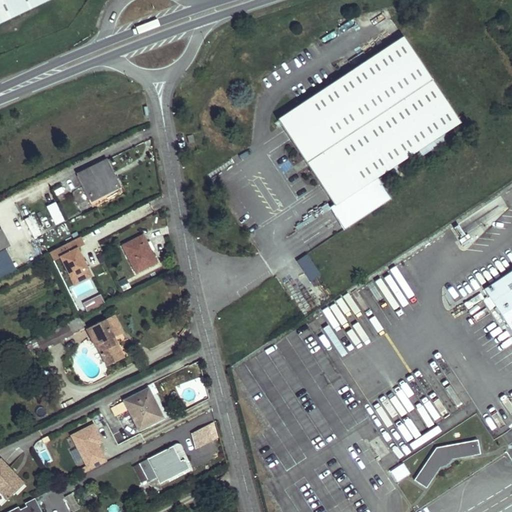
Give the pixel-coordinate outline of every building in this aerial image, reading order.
[(0,0),(0,23),(50,0),(0,0)] [(399,38),(275,123),(333,210),(347,231),(390,202),(376,181),(388,172),(392,177),(447,140),(443,135),(458,125),(431,85),(399,38)] [(76,180),(86,200),(115,185),(104,165),(76,180)] [(86,200),(91,208),(119,193),(115,185),(86,200)] [(55,202),(45,207),(53,225),(63,221),(55,202)] [(347,231),(333,210),(329,212),(344,233),(347,231)] [(27,242),(41,234),(31,215),(17,222),(27,242)] [(1,229),(0,229),(0,251),(10,247),(1,229)] [(103,303),(77,248),(83,245),(79,237),(47,251),(52,262),(59,258),(84,312),(103,303)] [(149,258),(138,237),(122,245),(132,266),(149,258)] [(305,254),(295,262),(310,282),(320,274),(305,254)] [(511,331),(511,272),(486,290),(511,331)] [(101,355),(110,351),(102,335),(110,331),(108,327),(117,323),(109,306),(78,321),(87,337),(91,335),(101,355)] [(43,338),(47,346),(65,339),(62,331),(43,338)] [(102,335),(110,351),(118,347),(110,331),(102,335)] [(132,422),(149,414),(139,394),(145,391),(140,380),(103,399),(107,408),(111,406),(121,401),(125,408),(132,422)] [(139,394),(149,414),(155,411),(145,391),(139,394)] [(125,408),(121,401),(111,406),(115,413),(125,408)] [(69,434),(83,472),(106,463),(99,445),(102,444),(94,424),(69,434)] [(190,431),(194,448),(212,443),(207,426),(190,431)] [(181,460),(169,438),(139,453),(147,468),(157,463),(161,470),(181,460)] [(412,482),(422,492),(442,471),(444,470),(446,469),(448,468),(450,467),(451,466),(453,465),(454,463),(481,458),(479,443),(440,450),(412,482)] [(5,469),(0,463),(0,493),(13,481),(4,471),(5,469)] [(395,482),(409,475),(403,464),(389,472),(395,482)] [(15,480),(5,469),(4,471),(13,481),(15,480)] [(69,511),(72,511),(78,509),(71,493),(63,496),(69,511)] [(6,511),(40,511),(35,499),(6,511)]
